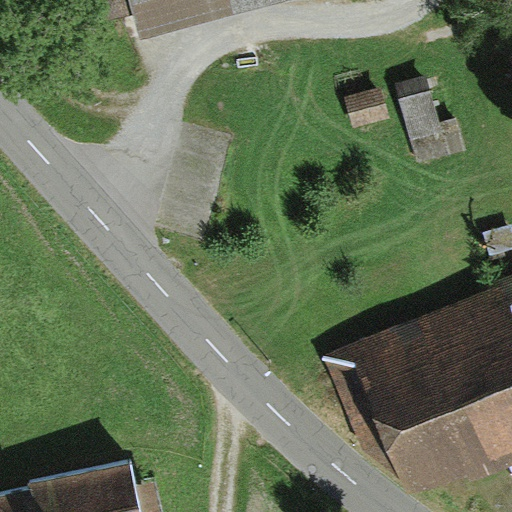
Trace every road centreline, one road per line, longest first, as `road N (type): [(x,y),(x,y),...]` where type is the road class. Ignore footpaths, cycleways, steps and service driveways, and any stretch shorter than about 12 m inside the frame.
road 1 (tertiary): [(0,107),(262,394),(393,511)]
road 2 (track): [(410,0),(378,16),(235,31),(187,61),(72,189)]
